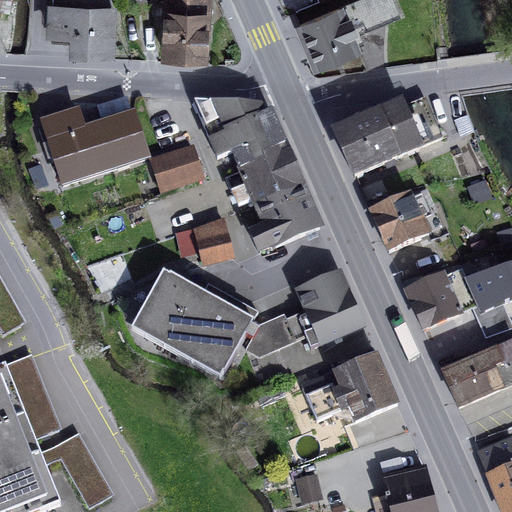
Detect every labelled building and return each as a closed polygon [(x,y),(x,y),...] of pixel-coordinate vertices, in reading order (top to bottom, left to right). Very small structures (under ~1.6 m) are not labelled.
[(113,9),(110,0),(52,0),(51,34),(75,34),(75,43),(74,53),(110,55),(113,9)] [(167,0),(165,57),(204,59),(206,0),(167,0)] [(316,66),(357,49),(351,35),(399,15),(392,0),(361,0),(300,25),(316,66)] [(51,42),(75,43),(75,34),(51,34),(51,42)] [(355,178),(444,140),(427,101),(401,113),(399,109),(336,136),(355,178)] [(287,153),(271,116),(264,119),(260,109),(194,105),(218,161),(233,154),(241,173),(287,153)] [(55,160),(64,187),(148,160),(134,118),(83,134),(77,115),(44,126),(48,138),(43,139),(46,149),(51,147),(55,160)] [(50,162),(55,160),(51,147),(46,149),(50,162)] [(192,150),(152,163),(162,194),(203,181),(192,150)] [(257,208),(302,189),(295,171),(287,153),(241,173),(242,174),(227,181),(236,202),(239,208),(254,201),(257,208)] [(48,187),(40,168),(30,172),(38,191),(48,187)] [(483,187),(471,192),(476,203),(488,198),(483,187)] [(260,255),(320,230),(302,189),(257,208),(266,230),(252,236),(260,255)] [(436,213),(427,191),(372,215),(389,254),(429,237),(421,220),(436,213)] [(201,254),(204,267),(233,260),(223,222),(195,231),(201,254)] [(195,231),(179,237),(184,257),(201,254),(195,231)] [(511,232),(498,235),(501,243),(511,240),(511,232)] [(483,322),(462,272),(408,295),(424,333),(453,320),(459,333),(483,322)] [(224,376),(142,330),(170,278),(164,275),(132,333),(221,382),(224,376)] [(306,339),(312,352),(335,342),(340,339),(363,329),(340,277),(299,295),(307,313),(290,321),(300,342),(306,339)] [(259,314),(242,305),(237,315),(203,296),(171,278),(170,278),(142,330),(224,376),(225,376),(259,314)] [(0,333),(3,339),(22,328),(26,325),(0,279),(0,333)] [(209,286),(203,296),(237,315),(242,305),(209,286)] [(273,354),(300,342),(290,321),(287,322),(285,316),(261,327),(273,354)] [(273,354),(261,327),(247,352),(260,360),(273,354)] [(335,342),(337,347),(343,345),(340,339),(335,342)] [(511,346),(444,377),(459,410),(511,386),(511,346)] [(30,358),(6,368),(35,442),(60,433),(30,358)] [(356,425),(398,407),(377,358),(303,390),(317,424),(332,418),(350,411),(356,424),(356,425)] [(6,368),(0,370),(0,511),(46,511),(61,506),(46,468),(41,456),(38,450),(35,442),(6,368)] [(276,402),(286,398),(282,388),(272,392),(276,402)] [(276,402),(272,392),(257,398),(262,409),(276,402)] [(332,418),(356,424),(350,411),(332,418)] [(41,456),(46,468),(61,461),(89,511),(112,498),(77,437),(54,450),(41,456)] [(511,511),(511,442),(480,456),(502,511),(511,511)] [(435,511),(425,472),(384,482),(388,499),(385,499),(386,504),(377,506),(378,511),(435,511)] [(319,496),(315,480),(299,484),(303,500),(319,496)]
